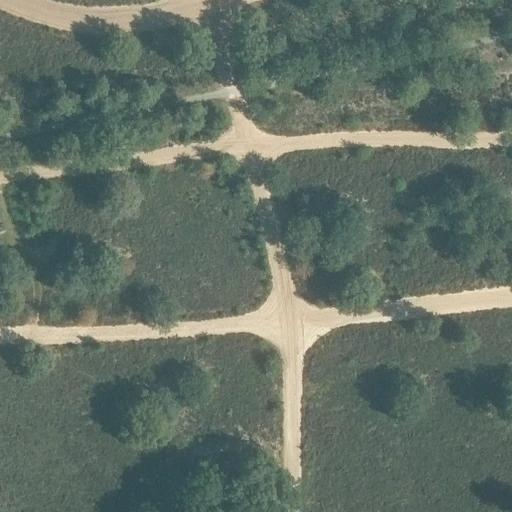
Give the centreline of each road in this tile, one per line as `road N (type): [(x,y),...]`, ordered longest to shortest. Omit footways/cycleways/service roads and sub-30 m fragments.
road 1 (track): [(211,0),(274,210),(292,315),(511,295)]
road 2 (track): [(511,139),(253,145),(0,173)]
road 3 (track): [(288,511),(292,315),(89,336),(0,334)]
road 4 (track): [(210,0),(106,18),(12,0)]
